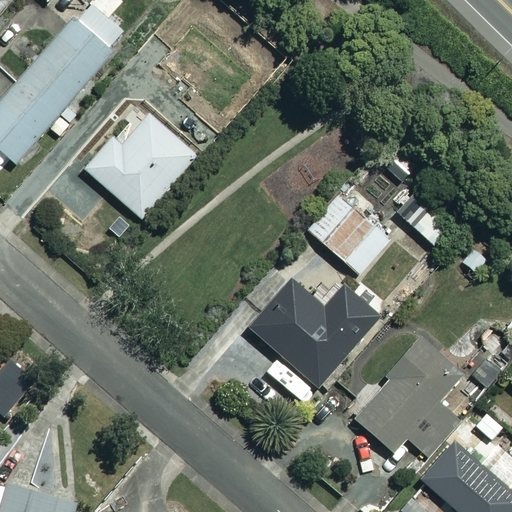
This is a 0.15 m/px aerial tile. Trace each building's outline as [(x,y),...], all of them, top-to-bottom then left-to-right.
[(121,2),(119,0),(85,0),(0,95),(0,151),(12,163),(109,55),(104,51),(122,31),(107,18),(121,2)] [(228,55),(171,6),(138,45),(176,77),(187,63),(207,80),(228,55)] [(196,155),(149,113),(120,146),(113,140),(85,170),(139,219),(196,155)] [(391,236),(337,194),(306,233),(360,275),(391,236)] [(358,338),(298,286),(276,312),(267,304),(247,327),(315,387),(358,338)] [(426,456),(458,419),(437,402),(461,375),(417,336),(386,371),(391,376),(353,419),(392,452),(405,438),(426,456)] [(469,375),(484,388),(509,360),(496,348),(486,359),(477,350),(465,365),(472,371),(469,375)] [(511,511),(511,493),(459,447),(479,424),(465,412),(458,419),(426,456),(430,460),(416,476),(428,486),(413,503),(423,511),(432,511),(443,500),(456,511),(511,511)] [(52,511),(57,497),(0,481),(0,511),(52,511)]
